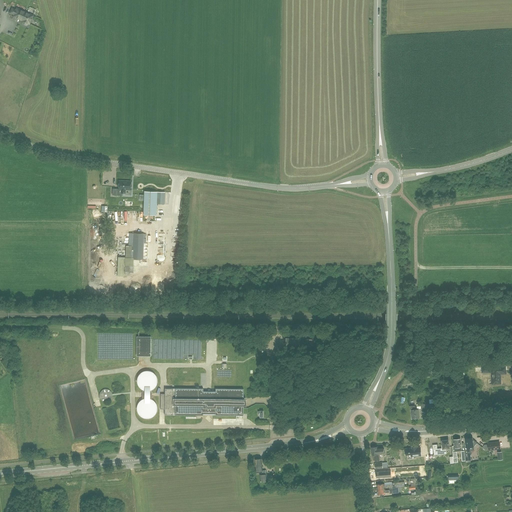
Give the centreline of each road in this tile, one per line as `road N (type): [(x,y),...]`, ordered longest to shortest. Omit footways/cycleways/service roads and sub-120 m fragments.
road 1 (unclassified): [(369,180),(278,188),(64,155),(0,131)]
road 2 (secondary): [(384,192),(391,336),(365,408)]
road 3 (secondary): [(183,455),(0,473)]
road 4 (unclassified): [(415,297),(420,214),(511,196)]
road 5 (secondary): [(183,455),(310,442),(348,427)]
road 6 (secondary): [(377,0),(381,164)]
road 7 (unknown): [(150,228),(146,274),(115,279),(102,264),(102,247),(142,227)]
road 8 (tertiary): [(372,424),(426,431),(511,422)]
